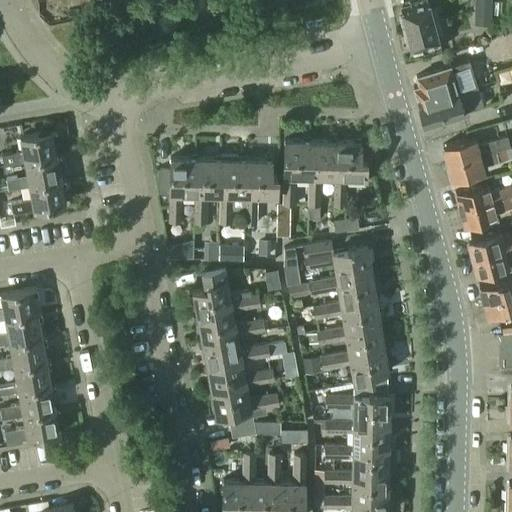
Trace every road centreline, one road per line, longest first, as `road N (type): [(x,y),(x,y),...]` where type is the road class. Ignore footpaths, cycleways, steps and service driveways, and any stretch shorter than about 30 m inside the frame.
road 1 (tertiary): [(455,511),(458,356),(381,46)]
road 2 (residential): [(197,511),(145,244)]
road 3 (residential): [(117,96),(381,46)]
road 4 (residential): [(113,464),(71,256)]
road 5 (residential): [(145,244),(117,96)]
road 6 (residential): [(82,100),(41,57),(6,0)]
